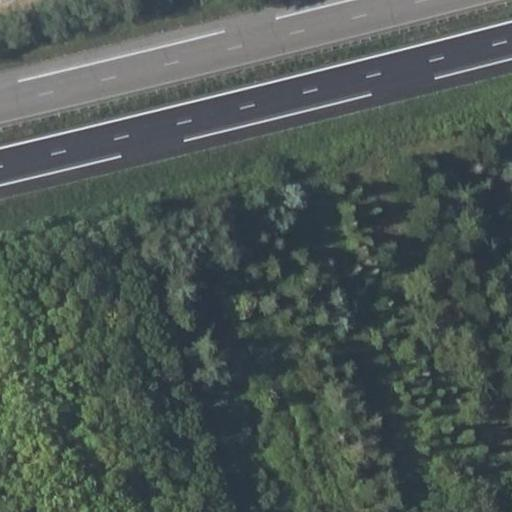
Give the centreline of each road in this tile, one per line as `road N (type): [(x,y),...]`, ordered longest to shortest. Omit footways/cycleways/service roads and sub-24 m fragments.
road 1 (motorway): [(0,166),(511,39)]
road 2 (motorway): [(422,0),(0,104)]
